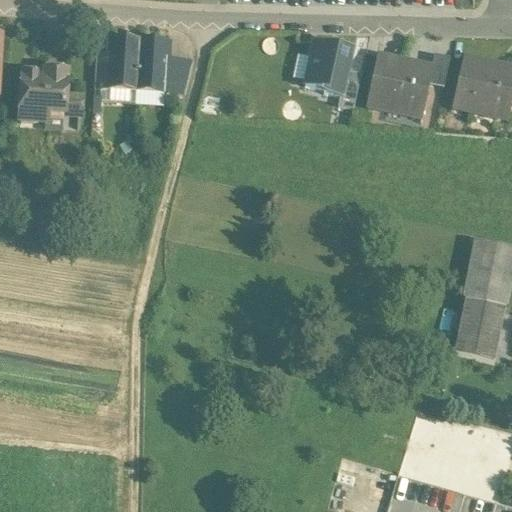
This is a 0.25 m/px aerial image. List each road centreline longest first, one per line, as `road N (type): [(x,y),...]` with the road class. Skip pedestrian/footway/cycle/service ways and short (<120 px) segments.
road 1 (residential): [(0,32),(251,51),(511,52)]
road 2 (track): [(203,48),(133,313),(124,511)]
